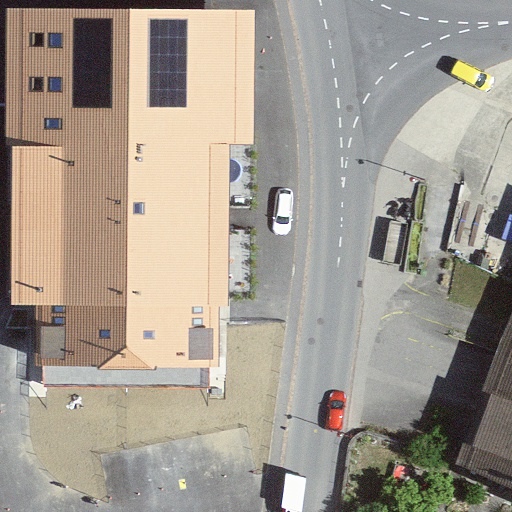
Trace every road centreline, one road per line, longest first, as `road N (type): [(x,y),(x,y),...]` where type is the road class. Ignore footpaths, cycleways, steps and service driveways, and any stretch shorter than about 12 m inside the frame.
road 1 (tertiary): [(311,511),(340,199),(337,39)]
road 2 (tertiary): [(337,39),(511,22)]
